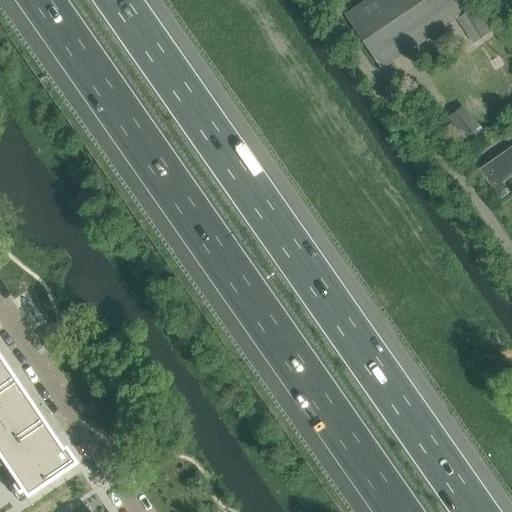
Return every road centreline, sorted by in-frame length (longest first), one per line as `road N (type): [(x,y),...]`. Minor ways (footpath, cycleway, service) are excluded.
road 1 (motorway): [(478,511),(119,0)]
road 2 (motorway): [(43,0),(397,511)]
road 3 (residential): [(136,511),(0,315)]
